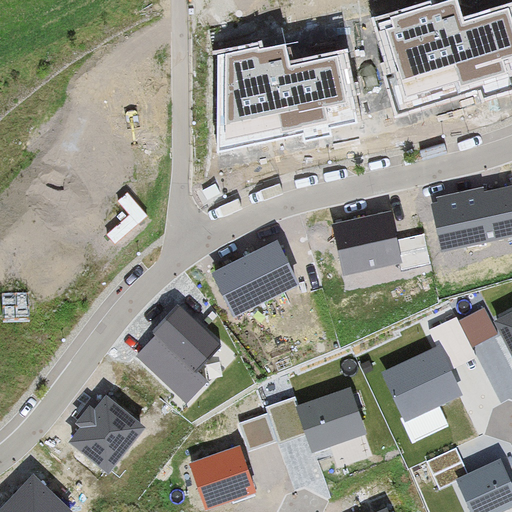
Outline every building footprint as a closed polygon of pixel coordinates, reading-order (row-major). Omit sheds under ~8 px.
[(432,1),(372,19),(390,78),(386,79),(397,117),(480,92),(483,102),(511,92),(511,2),(465,17),(459,0),(449,0),(433,5),(432,1)] [(261,46),(217,55),(219,152),(303,134),(305,141),(332,135),(331,128),(362,121),(347,50),(291,62),(287,43),(262,49),(261,46)] [(511,182),(426,200),(437,255),(511,239),(511,182)] [(73,184),(12,253),(65,300),(126,231),(73,184)] [(389,206),(327,221),(341,280),(403,265),(389,206)] [(286,241),(228,268),(249,314),(308,287),(286,241)] [(8,289),(0,297),(0,403),(60,336),(8,289)] [(181,305),(156,331),(168,343),(161,350),(153,342),(141,354),(190,401),(209,381),(200,372),(224,346),(181,305)] [(511,317),(500,324),(511,346),(511,317)] [(443,344),(384,371),(405,417),(464,390),(443,344)] [(348,385),(289,412),(310,458),(369,431),(348,385)] [(110,398),(73,439),(108,469),(144,428),(110,398)] [(237,443),(188,461),(206,508),(255,489),(237,443)] [(511,484),(502,459),(458,477),(472,511),(497,511),(511,506),(511,484)] [(36,474),(0,510),(0,511),(71,511),(73,510),(36,474)]
